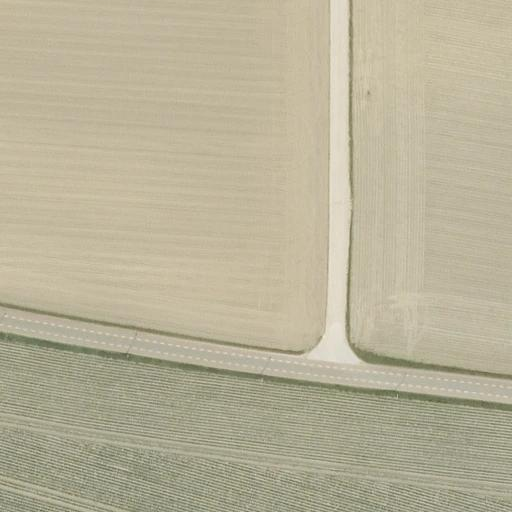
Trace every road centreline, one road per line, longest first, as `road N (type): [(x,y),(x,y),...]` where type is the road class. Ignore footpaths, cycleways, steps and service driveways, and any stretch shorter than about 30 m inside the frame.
road 1 (tertiary): [(511,393),(0,318)]
road 2 (track): [(334,371),(336,0)]
